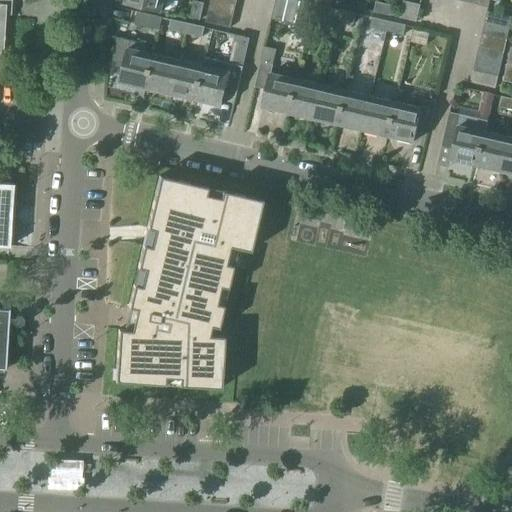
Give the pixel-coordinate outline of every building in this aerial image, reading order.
[(163,0),(127,0),(128,1),(127,1),(127,4),(161,12),(162,10),(161,10),(163,0)] [(211,0),(208,12),(233,18),(235,6),(211,0)] [(275,0),(271,20),(282,22),(287,0),(275,0)] [(292,0),(287,0),(282,22),(294,25),(300,2),(292,0)] [(365,0),(350,0),(349,6),(365,10),(368,0),(365,0)] [(194,2),(190,18),(200,21),(204,4),(194,2)] [(311,4),(300,2),(294,25),(306,28),(311,4)] [(374,12),(390,16),(393,6),(376,2),(374,12)] [(399,18),(416,22),(420,5),(417,5),(403,2),(402,8),(399,18)] [(320,16),(337,20),(339,10),(322,7),(320,16)] [(339,10),(337,20),(353,24),(355,14),(339,10)] [(233,18),(208,12),(205,23),(230,28),(233,18)] [(487,12),(484,24),(509,29),(511,18),(487,12)] [(137,13),(134,24),(134,25),(159,30),(162,18),(137,13)] [(370,28),(386,32),(389,22),(372,18),(370,28)] [(169,30),(185,34),(188,24),(171,20),(169,30)] [(389,22),(386,32),(403,36),(405,26),(389,22)] [(188,24),(185,34),(202,38),(204,28),(188,24)] [(484,24),(481,36),(506,41),(509,29),(484,24)] [(413,32),(411,42),(427,46),(429,35),(413,32)] [(237,36),(235,46),(247,48),(249,39),(237,36)] [(481,36),(479,47),(503,53),(506,41),(481,36)] [(479,47),(476,58),(501,64),(503,53),(479,47)] [(123,83),(146,89),(153,55),(131,50),(131,49),(128,49),(120,83),(123,84),(123,83)] [(168,94),(171,95),(179,60),(177,60),(176,60),(153,55),(146,89),(147,89),(147,88),(153,89),(153,92),(155,93),(156,90),(169,93),(168,94)] [(476,58),(473,70),(498,76),(501,64),(476,58)] [(173,95),(196,100),(203,67),(180,61),(179,60),(171,95),(172,95),(173,95)] [(287,113),(288,113),(296,80),(273,74),(270,73),(272,65),(260,63),(254,87),(267,90),(263,108),(265,108),(265,107),(278,110),(277,113),(280,114),(281,111),(287,112),(287,113)] [(203,67),(196,100),(197,100),(203,101),(202,104),(205,105),(206,102),(218,105),(218,106),(221,107),(225,89),(237,92),(243,67),(231,64),(229,72),(226,72),(203,67)] [(511,65),(506,65),(502,81),(511,83),(511,65)] [(498,76),(473,70),(470,83),(495,89),(498,76)] [(311,119),(313,120),(321,85),(319,85),(296,80),(288,113),(311,119)] [(315,120),(338,125),(346,91),(323,86),(321,85),(313,120),(315,120)] [(361,131),(363,131),(367,112),(371,97),(369,96),(369,97),(346,91),(338,125),(361,130),(361,131)] [(365,131),(388,137),(396,103),(373,98),(373,97),(371,97),(367,112),(363,131),(365,132),(365,131)] [(499,107),(511,110),(511,99),(501,97),(499,107)] [(396,103),(388,137),(389,137),(389,136),(396,138),(395,141),(398,141),(398,138),(411,141),(411,142),(413,143),(417,125),(430,128),(435,104),(423,101),(421,109),(419,108),(396,103)] [(486,124),(448,115),(441,146),(454,149),(451,160),(453,161),(454,160),(466,163),(466,166),(468,166),(469,164),(477,166),(485,132),(486,124)] [(507,137),(485,132),(477,166),(499,171),(499,172),(502,172),(510,138),(507,137)] [(503,172),(511,174),(511,138),(510,138),(502,172),(503,172)] [(178,385),(178,386),(212,388),(212,387),(213,374),(219,374),(220,374),(223,339),(223,337),(229,338),(249,252),(261,200),(158,176),(146,227),(146,228),(153,230),(150,247),(142,245),(141,246),(136,268),(137,268),(133,285),(132,285),(127,307),(135,309),(130,330),(117,330),(115,367),(116,367),(123,368),(122,381),(122,382),(163,385),(163,384),(164,377),(178,378),(178,385)] [(0,247),(9,248),(9,246),(8,246),(11,207),(12,186),(13,186),(13,184),(0,183),(0,247)] [(0,368),(3,368),(3,369),(4,369),(7,322),(11,323),(14,326),(19,327),(22,324),(23,319),(20,315),(15,314),(11,318),(8,318),(8,309),(7,309),(7,310),(0,309),(0,368)] [(39,458),(38,473),(66,474),(67,459),(39,458)]
